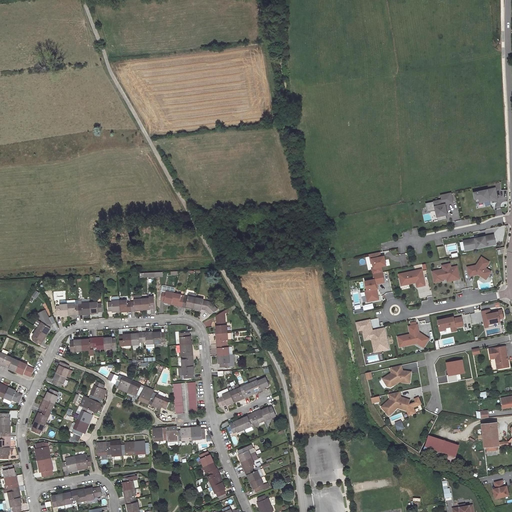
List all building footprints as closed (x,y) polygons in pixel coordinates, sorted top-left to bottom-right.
[(495,185),(473,190),(475,196),(479,196),(480,200),(484,198),(485,203),(491,202),(489,197),(491,197),(492,198),(496,197),(495,195),(497,195),(495,185)] [(442,200),(426,203),(427,207),(429,207),(430,211),(436,209),(436,210),(438,220),(445,218),(444,215),(448,214),(445,204),(453,202),(451,192),(440,195),(442,200)] [(496,241),(494,232),(464,239),(466,248),(496,241)] [(371,264),(372,268),(384,266),(382,257),(379,257),(378,252),(367,255),(370,264),(371,264)] [(485,277),(490,270),(484,266),(488,260),(480,255),(475,264),(466,266),(468,274),(477,272),(485,277)] [(441,268),(430,270),(433,281),(440,279),(440,278),(445,277),(451,276),(451,279),(458,277),(455,265),(449,266),(448,262),(440,264),(441,268)] [(419,269),(396,274),(398,281),(404,280),(405,283),(414,282),(415,286),(422,284),(419,269)] [(367,295),(369,301),(376,299),(373,286),(374,285),(374,284),(381,282),(379,272),(370,274),(371,279),(362,281),(364,290),(362,290),(363,296),(367,295)] [(209,313),(216,309),(214,303),(205,301),(205,299),(192,296),(191,298),(183,296),(184,294),(176,292),(176,290),(164,288),(161,299),(166,299),(165,302),(202,310),(202,308),(208,309),(209,313)] [(109,304),(110,310),(113,310),(113,312),(150,311),(150,309),(155,308),(155,296),(151,296),(150,298),(136,299),(136,302),(128,302),(128,299),(113,300),(113,303),(109,304)] [(58,307),(58,315),(63,314),(64,316),(101,313),(101,311),(104,311),(104,304),(100,305),(100,303),(86,304),(86,306),(75,307),(75,305),(63,305),(63,307),(58,307)] [(486,314),(490,313),(489,309),(481,311),(485,327),(489,326),(488,323),(486,314)] [(490,313),(486,314),(488,323),(494,322),(500,321),(499,318),(503,317),(501,309),(494,310),(495,312),(490,313)] [(41,323),(40,324),(47,329),(50,326),(53,324),(50,317),(47,319),(43,311),(39,313),(40,315),(38,316),(41,323)] [(221,364),(221,367),(222,367),(229,367),(229,363),(231,363),(230,348),(226,348),(226,340),(230,340),(229,325),(226,326),(225,311),(218,316),(219,326),(217,326),(218,364),(221,364)] [(452,317),(436,320),(439,331),(445,329),(444,328),(450,326),(451,332),(455,331),(455,327),(462,326),(460,317),(453,318),(452,317)] [(373,337),(376,351),(382,350),(381,345),(385,344),(382,329),(375,331),(375,329),(369,331),(367,320),(353,323),(355,330),(360,329),(362,339),(369,338),(373,337)] [(40,324),(39,324),(35,330),(31,337),(33,338),(31,341),(38,346),(40,343),(39,342),(48,330),(47,329),(40,324)] [(396,337),(398,347),(415,343),(420,342),(424,345),(427,339),(417,333),(415,325),(407,327),(409,335),(396,337)] [(190,332),(184,332),(184,337),(183,337),(184,345),(184,352),(181,352),(182,360),(185,360),(187,375),(184,375),(185,378),(193,378),(193,374),(195,374),(192,336),(190,336),(190,332)] [(165,333),(119,336),(120,343),(124,342),(125,345),(139,344),(139,341),(148,341),(148,344),(162,343),(162,340),(166,340),(165,333)] [(116,337),(71,340),(72,350),(91,349),(91,347),(100,346),(100,348),(114,347),(113,345),(116,345),(116,337)] [(440,339),(441,347),(455,345),(453,337),(440,339)] [(507,365),(504,347),(487,349),(488,358),(495,357),(497,366),(507,365)] [(30,376),(33,368),(26,365),(26,364),(0,351),(0,363),(1,364),(1,365),(8,368),(8,367),(22,373),(23,372),(30,376)] [(462,360),(446,363),(449,376),(464,373),(462,360)] [(68,370),(71,366),(62,362),(60,367),(62,368),(54,385),(61,388),(63,383),(65,384),(69,377),(72,378),(74,373),(68,370)] [(400,366),(389,368),(390,374),(381,380),(385,386),(390,383),(392,386),(398,382),(408,384),(409,373),(403,372),(401,371),(400,366)] [(167,408),(171,400),(120,375),(119,376),(115,374),(113,379),(112,380),(116,382),(116,383),(120,385),(119,389),(134,396),(136,393),(143,396),(141,400),(157,407),(159,404),(167,408)] [(221,395),(224,404),(228,402),(228,404),(243,398),(243,399),(250,396),(249,395),(264,389),(264,388),(272,385),(268,377),(259,381),(258,378),(244,384),(245,386),(238,389),(236,383),(229,386),(230,390),(222,393),(223,394),(221,395)] [(191,412),(198,411),(195,381),(188,381),(191,412)] [(175,413),(182,412),(179,382),(173,382),(175,413)] [(13,402),(17,395),(14,393),(14,392),(0,385),(0,384),(0,396),(9,402),(10,401),(13,402)] [(74,439),(78,438),(83,430),(86,431),(93,416),(90,414),(92,411),(94,407),(97,409),(104,394),(101,393),(103,389),(102,388),(95,385),(88,398),(84,407),(76,424),(73,422),(70,429),(74,431),(69,440),(74,439)] [(59,391),(52,387),(32,429),(39,433),(42,429),(44,429),(50,416),(47,415),(50,407),(54,408),(60,396),(57,394),(59,391)] [(388,400),(380,408),(385,413),(390,409),(392,411),(396,408),(405,411),(408,404),(409,401),(399,398),(398,393),(387,395),(388,400)] [(224,404),(221,395),(216,397),(219,406),(224,404)] [(511,396),(499,399),(500,409),(509,407),(508,404),(511,403),(511,396)] [(408,404),(405,411),(407,416),(414,413),(412,409),(411,409),(410,408),(419,404),(416,397),(412,399),(413,402),(408,404)] [(247,415),(233,421),(233,422),(230,424),(233,431),(237,430),(238,432),(253,425),(252,423),(256,421),(257,423),(273,417),(272,415),(275,414),(272,406),(269,408),(268,407),(254,413),(254,412),(247,414),(247,415)] [(2,458),(11,458),(11,413),(2,413),(2,417),(0,417),(0,431),(2,431),(2,440),(0,439),(0,454),(2,454),(2,458)] [(397,431),(404,428),(401,420),(394,423),(397,431)] [(484,448),(494,447),(505,446),(505,443),(496,444),(494,425),(479,426),(481,449),(482,449),(484,448)] [(167,441),(206,439),(205,428),(200,429),(200,426),(183,427),(183,430),(177,430),(177,427),(159,428),(159,431),(153,431),(153,439),(167,439),(167,441)] [(457,446),(428,436),(422,451),(451,461),(457,446)] [(118,445),(118,441),(103,441),(103,445),(97,445),(98,454),(113,453),(114,460),(124,459),(123,455),(149,453),(150,449),(149,442),(143,443),(143,439),(126,440),(126,444),(122,445),(118,445)] [(43,443),(36,444),(37,451),(35,451),(38,470),(42,469),(43,476),(51,475),(51,471),(53,470),(49,447),(44,448),(43,443)] [(219,493),(226,490),(208,448),(200,451),(202,454),(200,455),(205,469),(209,467),(212,476),(209,477),(215,490),(217,489),(219,493)] [(262,491),(269,488),(266,483),(263,484),(260,478),(264,477),(262,471),(258,473),(257,472),(255,473),(252,466),(255,465),(249,451),(247,452),(245,448),(238,451),(241,457),(238,458),(250,491),(254,489),(255,492),(261,489),(262,491)] [(90,466),(89,459),(84,459),(83,454),(76,455),(77,459),(66,460),(66,463),(62,464),(63,472),(69,470),(70,473),(86,470),(85,467),(90,466)] [(11,511),(12,511),(20,510),(10,465),(3,467),(3,470),(1,471),(4,487),(7,486),(9,492),(5,493),(8,506),(11,506),(11,511)] [(122,483),(127,511),(140,511),(138,502),(136,502),(134,494),(136,494),(135,488),(140,487),(137,475),(124,478),(125,482),(122,483)] [(444,498),(451,497),(450,488),(447,488),(447,480),(442,481),(444,498)] [(495,490),(492,491),(494,500),(507,496),(505,487),(502,488),(495,490)] [(51,499),(54,511),(61,511),(66,511),(65,506),(74,504),(73,501),(79,500),(80,503),(95,500),(95,499),(102,497),(100,488),(93,489),(93,488),(56,496),(57,498),(51,499)] [(260,511),(269,511),(273,511),(269,499),(265,500),(264,497),(258,499),(259,502),(257,503),(260,511)]
